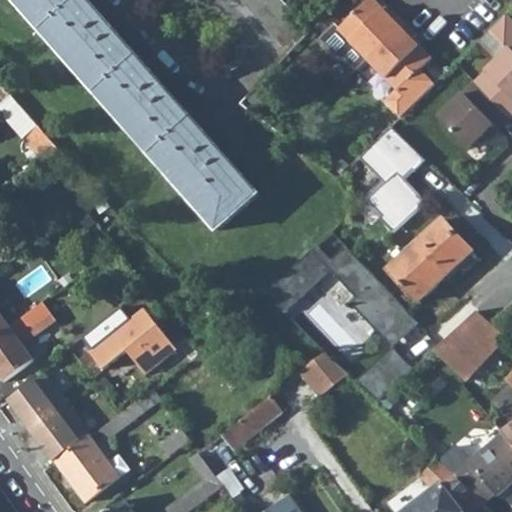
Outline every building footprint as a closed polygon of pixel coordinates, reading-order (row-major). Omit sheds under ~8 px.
[(14,0),(216,230),(258,194),(87,0),(14,0)] [(240,0),(288,54),(309,32),(281,0),(240,0)] [(365,0),(336,30),(367,61),(406,23),(395,11),(388,17),(372,0),(365,0)] [(474,84),(508,120),(511,115),(511,18),(507,14),(491,30),(509,49),(474,84)] [(367,61),(396,91),(384,103),(398,119),(432,86),(419,72),(431,60),(411,39),(417,34),(406,23),(367,61)] [(336,30),(333,26),(318,40),(339,60),(346,60),(356,71),(367,61),(336,30)] [(474,84),(437,120),(467,150),(482,135),(492,125),(497,130),(508,120),(474,84)] [(487,140),(497,130),(492,125),(482,135),(487,140)] [(426,161),(391,126),(359,158),(384,184),(366,201),(382,216),(379,219),(393,232),(425,202),(403,178),(412,170),(414,172),(426,161)] [(30,143),(43,157),(57,148),(43,132),(30,143)] [(67,182),(87,210),(104,199),(79,172),(67,182)] [(388,269),(418,301),(473,251),(443,218),(388,269)] [(316,245),(264,293),(284,314),(335,267),(360,293),(349,303),(384,340),(404,322),(401,318),(407,312),(344,246),(329,259),(316,245)] [(0,332),(0,376),(3,380),(33,359),(22,344),(56,320),(43,301),(9,325),(0,332)] [(144,308),(89,351),(102,369),(126,351),(136,343),(154,367),(176,350),(144,308)] [(477,311),(433,351),(464,380),(506,338),(477,311)] [(0,312),(0,332),(9,325),(0,312)] [(404,322),(384,340),(391,348),(417,323),(407,312),(401,318),(404,322)] [(136,343),(126,351),(144,374),(154,367),(136,343)] [(412,370),(391,348),(356,381),(379,402),(412,370)] [(82,440),(121,413),(93,379),(80,363),(72,353),(36,382),(5,403),(34,439),(53,425),(46,415),(50,412),(44,403),(49,399),(50,400),(74,380),(87,396),(67,410),(64,413),(64,414),(64,416),(65,417),(67,418),(82,440)] [(302,371),(321,396),(348,374),(323,353),(302,371)] [(511,372),(505,380),(511,385),(511,427),(502,434),(511,445),(511,372)] [(100,429),(110,443),(117,438),(115,434),(161,399),(154,389),(121,413),(100,429)] [(221,434),(235,450),(283,412),(271,395),(221,434)] [(160,443),(169,456),(190,440),(182,428),(160,443)] [(502,433),(452,472),(482,502),(493,493),(495,496),(511,482),(511,445),(502,434),(502,433)] [(58,464),(85,501),(129,468),(119,455),(110,461),(91,435),(56,462),(58,464)] [(189,458),(198,470),(206,464),(198,452),(189,458)] [(472,511),(482,502),(452,472),(437,457),(420,477),(434,488),(402,511),(472,511)] [(159,511),(188,511),(222,487),(212,472),(159,511)] [(302,511),(290,495),(266,511),(253,511),(240,493),(232,500),(240,511),(302,511)] [(135,511),(125,498),(106,511),(135,511)]
